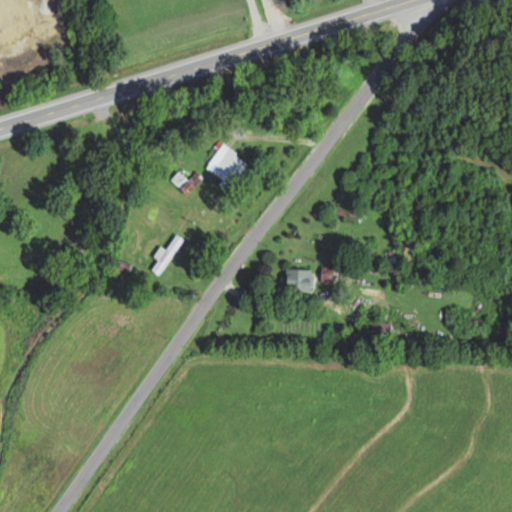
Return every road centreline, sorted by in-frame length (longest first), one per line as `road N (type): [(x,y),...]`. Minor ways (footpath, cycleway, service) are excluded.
road 1 (residential): [(110,511),(367,172),(422,2)]
road 2 (primary): [(0,127),(428,0)]
